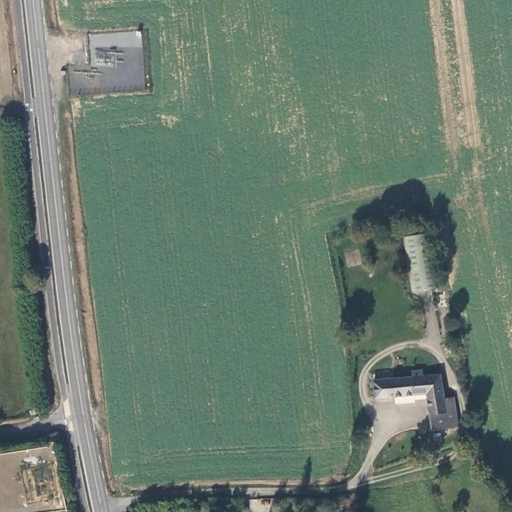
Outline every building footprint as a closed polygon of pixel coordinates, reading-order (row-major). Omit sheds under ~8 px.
[(441,287),(432,232),(404,237),(414,292),(441,287)] [(460,426),(459,425),(455,398),(446,399),(442,375),(424,375),(424,371),(414,372),(414,377),(374,379),(376,397),(395,396),(427,394),(428,399),(434,431),(460,426)] [(427,394),(395,396),(396,402),(398,404),(416,402),(416,400),(428,399),(427,394)] [(58,433),(47,435),(49,443),(62,440),(60,435),(58,433)] [(340,511),(353,511),(352,503),(339,505),(340,511)]
